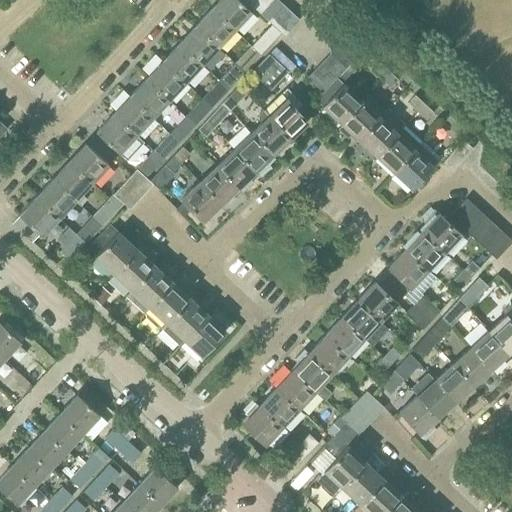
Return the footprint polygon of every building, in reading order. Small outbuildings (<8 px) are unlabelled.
[(218,0),(211,8),(234,30),(255,8),(252,6),(257,0),(241,0),(240,1),(239,0),(218,0)] [(261,13),(273,0),(257,0),(252,6),(255,8),(261,13)] [(278,0),(273,0),(261,13),(269,21),(283,4),(278,0)] [(269,21),(272,24),(276,28),(291,11),(283,4),(269,21)] [(195,25),(218,47),(234,30),(211,8),(195,25)] [(276,28),(281,32),(285,35),(300,19),(291,11),(276,28)] [(322,36),(337,20),(329,12),(313,28),(322,36)] [(337,20),(322,36),(330,43),(345,27),(337,20)] [(281,32),(276,28),(272,24),(252,46),(261,54),(281,32)] [(218,47),(195,25),(178,43),(202,65),(218,47)] [(345,27),(330,43),(330,52),(347,68),(366,47),(345,27)] [(161,61),(185,83),(202,65),(178,43),(161,61)] [(235,63),(244,72),(261,54),(252,46),(235,63)] [(323,60),(339,76),(347,68),(330,52),(323,60)] [(269,53),(252,71),(271,89),(288,71),(269,53)] [(332,84),(338,77),(339,76),(323,60),(316,68),(332,84)] [(146,78),(169,100),(185,83),(161,61),(146,78)] [(383,78),(390,71),(380,61),(373,69),(383,78)] [(244,72),(235,63),(219,81),(228,89),(244,72)] [(324,92),(332,84),(316,68),(308,77),(324,92)] [(390,71),(383,78),(391,86),(399,79),(390,71)] [(363,100),(338,77),(332,84),(324,92),(317,100),(342,123),(363,100)] [(169,100),(146,78),(129,97),(152,119),(169,100)] [(202,99),(211,108),(228,89),(219,81),(202,99)] [(239,84),(231,93),(237,99),(246,90),(239,84)] [(302,104),(287,88),(264,110),(291,137),(308,121),(297,109),(302,104)] [(385,109),(368,94),(363,100),(342,123),(343,123),(338,128),(348,137),(352,132),(359,139),(386,110),(385,109)] [(418,111),(425,103),(415,94),(408,102),(418,111)] [(112,114),(136,136),(152,119),(129,97),(112,114)] [(186,116),(195,125),(211,108),(202,99),(186,116)] [(425,103),(418,111),(427,119),(434,111),(425,103)] [(386,110),(359,139),(377,155),(406,124),(387,107),(385,109),(386,110)] [(206,119),(212,125),(222,115),(216,109),(206,119)] [(264,110),(263,110),(256,116),(262,122),(251,132),(273,154),(291,137),(264,110)] [(136,136),(112,114),(96,131),(120,153),(136,136)] [(195,125),(186,116),(169,135),(178,143),(195,125)] [(212,125),(206,119),(198,127),(204,134),(212,125)] [(423,141),(406,124),(377,155),(394,171),(423,141)] [(273,154),(251,132),(234,148),(256,170),(260,174),(270,164),(267,160),(273,154)] [(153,152),(163,160),(178,143),(169,135),(153,152)] [(473,148),(463,139),(443,162),(452,171),(473,148)] [(423,141),(394,171),(412,188),(441,157),(423,141)] [(68,161),(92,183),(109,165),(85,143),(68,161)] [(173,154),(179,160),(188,151),(182,144),(173,154)] [(256,170),(234,148),(217,164),(239,187),(243,191),(253,181),(249,177),(256,170)] [(129,178),(146,192),(153,184),(146,178),(163,160),(153,152),(129,178)] [(179,160),(173,154),(164,163),(171,169),(179,160)] [(52,178),(75,201),(76,201),(81,205),(86,200),(82,194),(92,183),(68,161),(52,178)] [(239,187),(217,164),(200,181),(211,193),(221,204),(225,208),(236,198),(232,193),(239,187)] [(75,201),(52,178),(36,196),(59,218),(75,201)] [(146,192),(129,178),(109,199),(118,208),(123,203),(130,209),(146,192)] [(203,221),(221,204),(211,193),(200,181),(181,199),(203,221)] [(59,218),(36,196),(19,215),(43,236),(59,218)] [(459,223),(475,205),(466,197),(450,215),(459,223)] [(93,217),(102,225),(118,208),(109,199),(93,217)] [(468,232),(485,214),(475,205),(459,223),(468,232)] [(421,231),(444,252),(461,233),(434,208),(423,220),(428,224),(421,231)] [(485,214),(468,232),(477,241),(494,223),(485,214)] [(102,225),(93,217),(77,234),(86,243),(102,225)] [(113,272),(136,247),(111,223),(91,244),(100,252),(95,256),(113,272)] [(486,249),(503,231),(494,223),(477,241),(486,249)] [(404,249),(427,270),(444,252),(421,231),(404,249)] [(511,239),(503,231),(486,249),(496,258),(511,241),(511,239)] [(86,243),(77,234),(60,252),(69,260),(86,243)] [(131,289),(154,264),(136,247),(113,272),(131,289)] [(427,270),(404,249),(389,266),(411,287),(427,270)] [(463,270),(470,277),(480,267),(472,260),(463,270)] [(144,311),(172,280),(154,264),(131,289),(132,290),(127,295),(144,311)] [(470,277),(463,270),(455,278),(463,285),(470,277)] [(161,327),(190,297),(172,280),(144,311),(147,314),(147,317),(157,326),(160,326),(161,327)] [(357,300),(380,321),(397,302),(375,281),(357,300)] [(481,294),(472,285),(460,298),(464,302),(462,305),(467,310),(481,294)] [(103,287),(94,298),(103,306),(112,295),(103,287)] [(413,304),(431,320),(438,312),(421,296),(413,304)] [(190,297),(161,327),(180,344),(185,339),(184,338),(207,313),(190,297)] [(456,322),(467,310),(462,305),(464,302),(460,298),(446,313),(456,322)] [(380,321),(357,300),(341,317),(363,338),(380,321)] [(488,332),(508,354),(511,350),(511,302),(503,311),(506,315),(488,332)] [(431,320),(413,304),(405,312),(423,329),(431,320)] [(184,338),(185,339),(202,356),(226,331),(207,313),(184,338)] [(363,338),(341,317),(324,335),(347,356),(363,338)] [(426,335),(435,344),(448,330),(439,321),(426,335)] [(0,355),(4,360),(21,342),(0,322),(0,355)] [(508,354),(488,332),(470,348),(490,370),(508,354)] [(308,352),(331,373),(347,356),(324,335),(308,352)] [(435,344),(426,335),(413,349),(422,357),(435,344)] [(383,356),(391,364),(400,353),(392,346),(383,356)] [(308,352),(304,348),(295,358),(298,362),(292,370),(325,401),(332,393),(322,383),(331,373),(308,352)] [(452,363),(473,386),(490,370),(470,348),(452,363)] [(394,369),(404,377),(419,361),(409,353),(394,369)] [(391,364),(383,356),(375,365),(383,372),(391,364)] [(434,380),(455,402),(473,386),(452,363),(434,380)] [(404,377),(394,369),(380,384),(389,393),(404,377)] [(314,391),(292,370),(275,387),(298,408),(314,391)] [(417,395),(437,418),(455,402),(434,380),(417,395)] [(298,408),(275,387),(260,404),(282,425),(298,408)] [(384,407),(367,390),(358,399),(376,416),(384,407)] [(60,412),(83,432),(100,414),(77,394),(60,412)] [(437,418),(417,396),(399,411),(423,438),(435,427),(432,423),(437,418)] [(376,416),(358,399),(349,408),(367,425),(376,416)] [(282,425),(260,404),(258,406),(255,403),(246,412),(249,416),(243,422),(266,443),(282,425)] [(367,425),(349,408),(340,417),(341,418),(346,422),(358,434),(367,425)] [(83,432),(60,412),(44,430),(67,450),(83,432)] [(341,418),(329,430),(334,435),(346,422),(341,418)] [(334,435),(323,446),(336,458),(324,470),(341,486),(365,460),(348,445),(357,435),(358,434),(346,422),(334,435)] [(118,449),(127,440),(113,427),(105,437),(118,449)] [(28,447),(50,468),(67,450),(44,430),(28,447)] [(302,443),(311,452),(320,443),(310,434),(302,443)] [(311,452),(302,443),(296,437),(290,444),(296,450),(285,461),(295,470),(311,452)] [(127,440),(118,449),(132,462),(141,453),(127,440)] [(50,468),(28,447),(11,465),(34,486),(50,468)] [(84,466),(93,474),(106,461),(96,452),(84,466)] [(360,503),(384,478),(365,460),(341,486),(360,503)] [(96,478),(105,486),(118,472),(109,464),(96,478)] [(34,486),(11,465),(0,477),(0,488),(17,504),(34,486)] [(93,474),(84,466),(71,480),(80,488),(93,474)] [(139,484),(162,505),(178,487),(155,466),(139,484)] [(105,486),(96,478),(83,491),(93,500),(105,486)] [(384,478),(360,503),(356,509),(359,511),(384,511),(401,494),(384,478)] [(155,511),(162,505),(139,484),(122,502),(133,511),(155,511)] [(50,501),(60,510),(73,496),(63,487),(50,501)] [(417,511),(419,510),(401,494),(384,511),(417,511)] [(64,511),(82,511),(86,508),(76,499),(64,511)] [(58,511),(60,510),(50,501),(40,511),(58,511)] [(133,511),(122,502),(113,511),(133,511)]
